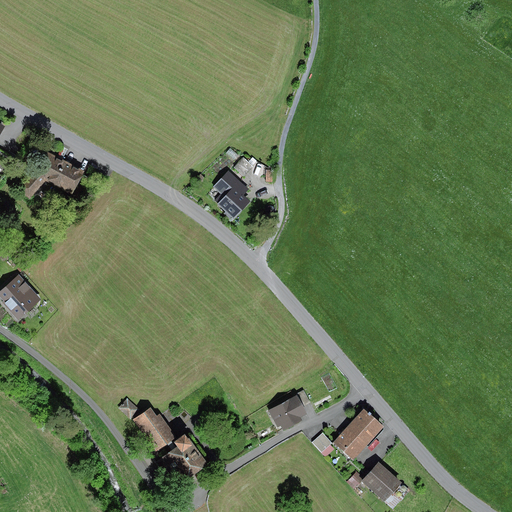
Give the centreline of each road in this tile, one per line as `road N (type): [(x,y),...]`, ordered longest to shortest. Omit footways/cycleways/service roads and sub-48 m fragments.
road 1 (residential): [(366,390),(206,220),(0,98)]
road 2 (residential): [(169,511),(93,404),(0,328)]
road 3 (residential): [(366,390),(171,511)]
road 4 (track): [(281,199),(281,145),(309,65),(315,0)]
road 5 (residential): [(484,511),(446,482),(366,390)]
